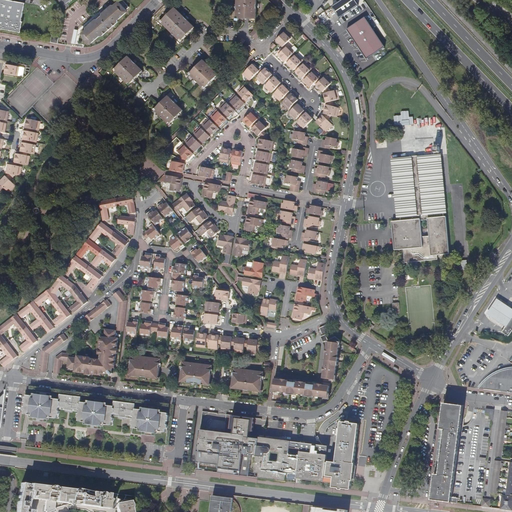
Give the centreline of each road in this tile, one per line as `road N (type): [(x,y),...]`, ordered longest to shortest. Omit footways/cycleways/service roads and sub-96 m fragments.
road 1 (primary): [(377,0),(511,197)]
road 2 (residential): [(184,400),(318,412),(339,396),(371,343)]
road 3 (secondary): [(296,16),(328,46),(357,107),(344,208)]
road 4 (residential): [(1,45),(93,56),(156,0)]
road 5 (residential): [(13,378),(184,400)]
road 6 (unknown): [(376,160),(409,141),(440,149),(458,237)]
road 7 (secondary): [(511,248),(431,380)]
road 8 (primary): [(406,0),(511,109)]
road 9 (residential): [(261,52),(242,33),(215,31),(145,90)]
road 10 (secondary): [(431,380),(377,511)]
